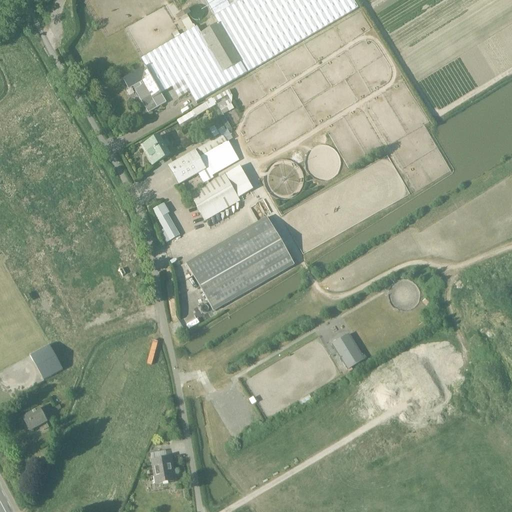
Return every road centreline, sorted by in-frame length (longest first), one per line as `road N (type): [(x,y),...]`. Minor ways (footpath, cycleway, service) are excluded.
road 1 (unknown): [(511,245),(452,268),(412,262),(341,298),(321,293),(234,144),(243,112),(361,36),(376,39),(395,69),(390,84)]
road 2 (unclassified): [(200,511),(139,206),(48,45)]
road 3 (unknown): [(390,84),(249,170)]
